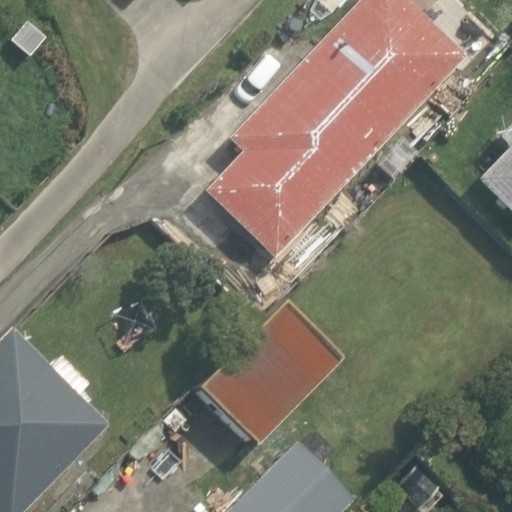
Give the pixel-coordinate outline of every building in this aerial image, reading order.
[(259,260),(437,59),(370,0),(336,0),(173,184),(259,260)] [(511,227),(511,113),(486,142),(496,151),(465,184),(511,227)] [(245,294),(172,384),(241,440),(315,351),(245,294)] [(0,354),(0,505),(74,419),(0,354)] [(323,511),(334,502),(279,449),(218,511),(323,511)]
